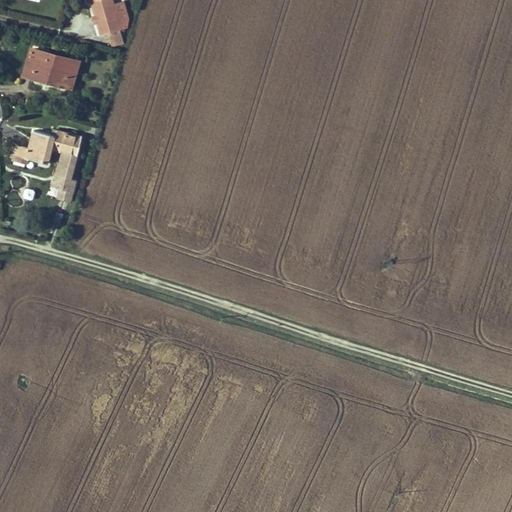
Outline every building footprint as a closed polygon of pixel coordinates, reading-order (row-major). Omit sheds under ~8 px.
[(101,35),(109,34),(130,30),(131,25),(128,5),(116,7),(114,0),(89,0),(89,2),(94,1),(101,35)] [(126,42),(130,30),(109,34),(111,44),(126,42)] [(35,49),(27,76),(74,89),(82,62),(35,49)] [(32,148),(29,158),(49,164),(54,150),(65,152),(55,186),(63,188),(75,192),(79,180),(73,179),(80,156),(86,137),(62,129),(61,134),(38,129),(32,148)] [(19,155),(29,158),(32,148),(21,144),(19,155)] [(24,187),(23,197),(33,198),(34,188),(24,187)] [(75,192),(63,188),(60,198),(73,202),(75,192)]
